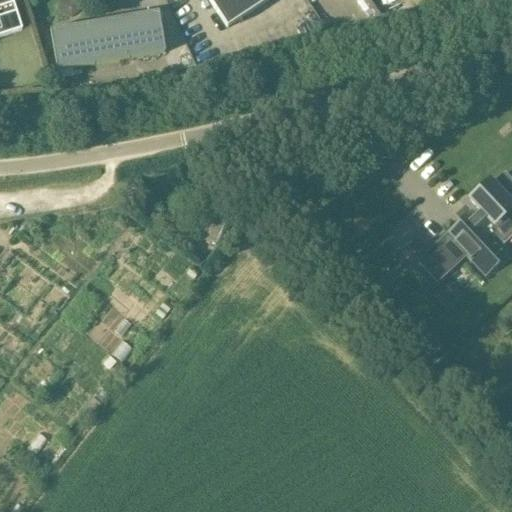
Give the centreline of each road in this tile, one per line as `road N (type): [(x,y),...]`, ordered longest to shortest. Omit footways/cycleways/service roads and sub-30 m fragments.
road 1 (unclassified): [(0,169),(264,120),(511,40)]
road 2 (track): [(0,207),(92,194),(108,184),(111,153)]
